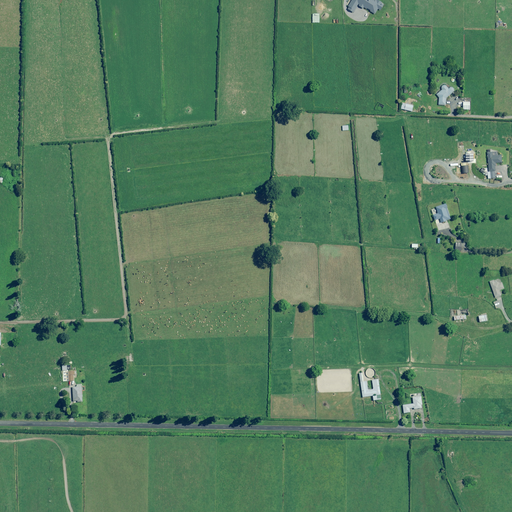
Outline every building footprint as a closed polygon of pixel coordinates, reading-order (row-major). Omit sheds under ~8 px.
[(347,9),(353,12),(353,11),(354,12),(358,5),(359,6),(363,9),(364,8),(367,10),(368,9),(370,10),(370,11),(375,14),(378,9),(380,10),(384,4),(377,0),(351,0),(348,7),(347,9)] [(449,89),(445,85),(443,86),(441,88),(442,90),(436,95),(439,98),(438,105),(445,105),(446,98),(455,91),(451,87),(449,89)] [(496,171),(496,168),(495,163),(502,163),(501,155),(492,156),(492,152),(487,152),(489,172),(490,172),(491,178),(496,178),(495,171),(496,171)] [(451,219),(446,204),(436,207),(438,213),(433,215),(435,220),(440,219),(441,222),(451,219)] [(498,281),(495,283),(495,282),(494,280),(489,282),(495,297),(501,295),(499,290),(504,289),(502,282),(499,283),(498,281)] [(77,375),(77,371),(69,371),(69,382),(74,381),(74,375),(77,375)] [(380,395),(381,395),(380,393),(378,379),(372,380),(373,389),(368,390),(367,381),(364,381),(363,373),(359,373),(360,384),(363,398),(373,396),(374,400),(381,399),(380,395)] [(83,402),(83,387),(73,387),(74,401),(78,401),(78,402),(83,402)] [(409,408),(413,408),(414,409),(422,408),(422,404),(421,397),(412,398),(413,404),(403,405),(404,412),(410,411),(409,408)]
